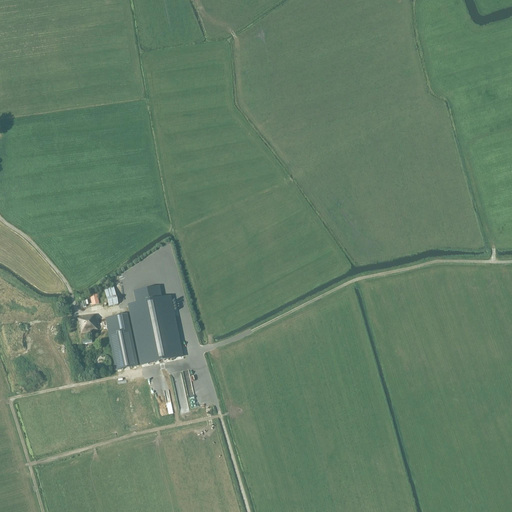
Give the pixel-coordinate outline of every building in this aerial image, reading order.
[(104,289),(109,307),(118,305),(113,287),(104,289)] [(177,338),(171,308),(169,298),(160,300),(158,288),(135,293),(138,304),(129,306),(134,330),(135,336),(142,365),(181,357),(178,342),(177,338)] [(90,296),(92,305),(99,304),(97,294),(90,296)] [(94,315),(77,319),(80,335),(98,331),(96,320),(95,320),(94,315)] [(126,315),(106,319),(116,371),(129,368),(137,367),(129,330),(126,315)] [(92,344),(98,343),(97,338),(81,341),(82,346),(87,345),(88,348),(92,347),(92,344)]
